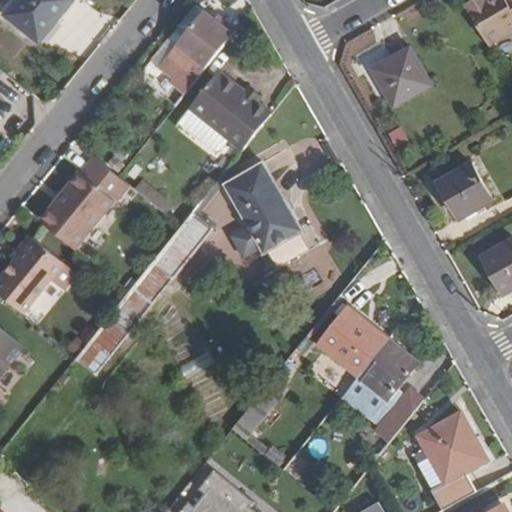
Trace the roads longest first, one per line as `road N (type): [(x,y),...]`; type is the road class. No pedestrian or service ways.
road 1 (residential): [(482,356),(302,48)]
road 2 (residential): [(0,196),(160,0)]
